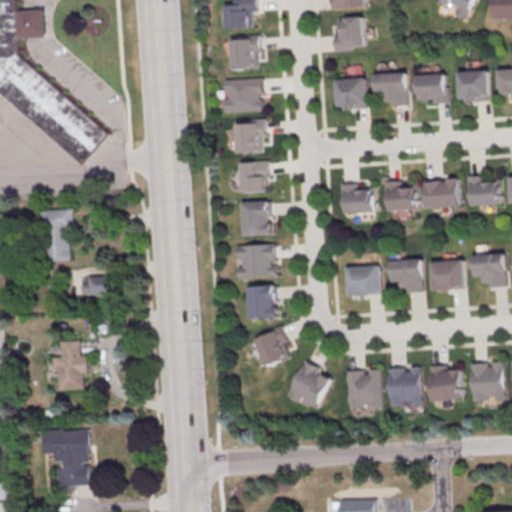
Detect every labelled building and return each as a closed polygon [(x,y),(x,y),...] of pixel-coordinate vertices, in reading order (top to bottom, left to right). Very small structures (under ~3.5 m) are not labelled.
[(0,0),(0,95),(85,164),(112,131),(21,59),(20,38),(47,37),(46,8),(36,8),(27,1),(22,6),(14,0),(0,0)] [(366,0),(367,6),(335,9),(334,0),(366,0)] [(476,0),(443,0),(442,6),(471,16),(476,0)] [(511,18),(511,0),(495,0),(496,19),(511,18)] [(259,3),(228,3),(228,28),(259,28),(259,3)] [(338,50),(368,49),(366,16),(336,17),(338,50)] [(234,68),(263,68),(263,36),(234,36),(234,68)] [(499,69),(511,68),(511,93),(501,93),(499,69)] [(459,71),(489,69),(491,100),(469,101),(468,97),(461,97),(459,71)] [(376,73),(408,71),(410,104),(393,105),(393,100),(378,101),(376,73)] [(417,75),(446,73),(447,86),(450,86),(451,102),(434,103),(434,98),(419,99),(417,75)] [(226,78),(227,112),(267,111),(266,77),(226,78)] [(338,78),(368,77),(369,107),(347,108),(347,104),(339,105),(338,78)] [(239,152),(269,152),(269,119),(239,119),(239,152)] [(271,161),(242,161),(242,192),(271,192),(271,161)] [(470,176),(470,204),(503,204),(503,176),(470,176)] [(429,207),(462,207),(462,179),(429,179),(429,207)] [(411,180),(388,180),(388,209),(420,209),(420,186),(411,186),(411,180)] [(363,183),(344,183),(344,212),(377,212),(377,189),(363,189),(363,183)] [(246,235),(274,234),(273,201),(245,201),(246,235)] [(40,213),(74,211),(75,230),(70,230),(72,261),(46,263),(45,233),(41,233),(40,213)] [(240,277),(278,276),(278,243),(239,244),(240,277)] [(475,254),(506,252),(508,285),(491,286),(491,281),(484,282),(484,274),(476,275),(475,254)] [(392,259),(424,258),(425,291),(409,292),(408,287),(401,287),(401,280),(393,280),(392,259)] [(434,260),(434,289),(467,289),(467,260),(434,260)] [(349,266),(350,295),(383,294),(383,265),(349,266)] [(84,275),(84,294),(116,294),(116,275),(84,275)] [(251,318),(279,317),(279,285),(251,286),(251,318)] [(268,367),(295,356),(284,326),(257,337),(268,367)] [(63,344),(82,343),(83,357),(89,357),(90,376),(86,376),(87,391),(61,392),(60,370),(56,370),(56,359),(64,359),(63,344)] [(336,374),(307,360),(291,397),(319,410),(336,374)] [(506,401),(506,361),(475,361),(475,401),(506,401)] [(464,364),(432,365),(433,400),(466,399),(464,364)] [(393,406),(425,404),(424,366),(392,367),(393,406)] [(350,369),(351,409),(384,408),(383,369),(350,369)] [(93,428),(46,430),(47,454),(60,454),(61,486),(95,485),(93,428)] [(342,511),(342,499),(378,498),(378,511),(342,511)]
